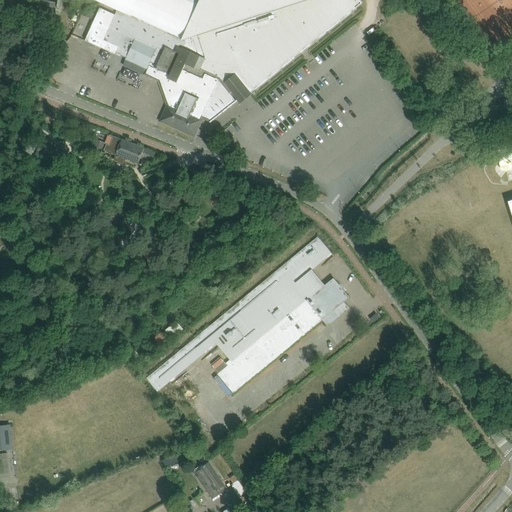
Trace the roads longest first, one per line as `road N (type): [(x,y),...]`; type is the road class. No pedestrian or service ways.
road 1 (unclassified): [(511,457),(334,218),(196,149)]
road 2 (unclassified): [(189,158),(79,298),(0,364)]
road 3 (unclassified): [(196,149),(34,84),(0,62)]
